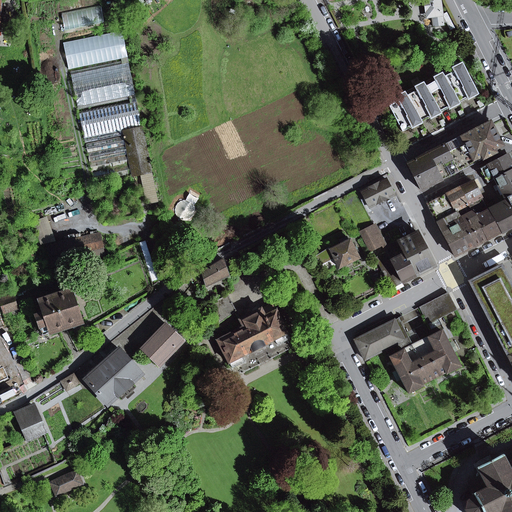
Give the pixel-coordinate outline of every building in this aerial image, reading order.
[(423,0),(426,18),(431,17),(428,0),(423,0)] [(444,25),(443,23),(442,15),(439,0),(428,0),(431,17),(433,27),(444,25)] [(442,15),(443,23),(446,23),(450,30),(455,28),(447,12),(442,15)] [(7,16),(5,15),(0,14),(0,27),(6,27),(8,24),(9,20),(7,16)] [(76,21),(34,21),(35,39),(76,38),(76,21)] [(78,113),(85,144),(124,136),(130,165),(149,161),(123,31),(64,43),(69,69),(121,59),(122,63),(70,74),(77,108),(129,98),(130,103),(78,113)] [(442,72),(441,72),(442,74),(452,91),(459,104),(459,103),(467,99),(467,100),(478,94),(474,87),(468,74),(462,62),(442,73),(442,72)] [(423,82),(422,82),(423,84),(434,101),(440,114),(441,113),(440,112),(448,108),(449,109),(459,104),(452,91),(442,74),(441,72),(423,83),(423,82)] [(470,72),(468,74),(474,87),(477,85),(470,72)] [(404,91),(403,92),(404,93),(415,111),(421,123),(422,123),(421,122),(429,118),(430,119),(440,114),(434,101),(423,84),(422,82),(405,92),(404,91)] [(403,92),(386,102),(402,132),(411,127),(411,128),(421,123),(415,111),(404,93),(403,92)] [(474,163),(473,160),(481,156),(482,159),(495,152),(494,150),(502,145),(490,121),(460,136),(444,145),(447,150),(447,151),(451,159),(458,172),(474,163)] [(132,175),(130,165),(124,136),(85,144),(93,182),(132,175)] [(407,163),(421,191),(458,172),(451,159),(447,151),(447,150),(444,145),(407,163)] [(480,168),(487,183),(494,179),(511,169),(511,165),(507,155),(480,168)] [(147,202),(157,200),(149,161),(130,165),(132,175),(132,176),(141,174),(147,202)] [(494,179),(495,179),(504,197),(511,192),(511,169),(494,179)] [(361,192),(369,207),(394,195),(386,179),(361,192)] [(472,181),(428,204),(439,225),(449,220),(448,217),(457,212),(459,216),(460,218),(472,212),(472,211),(475,216),(488,210),(485,204),(472,181)] [(488,210),(499,233),(511,226),(511,211),(506,200),(495,206),(492,201),(485,204),(488,210)] [(474,217),(486,239),(499,233),(488,210),(475,216),(474,217)] [(460,218),(474,246),(486,239),(474,217),(475,216),(472,211),(472,212),(460,218)] [(448,244),(454,256),(465,250),(474,246),(460,218),(459,216),(457,212),(448,217),(449,220),(439,225),(448,244)] [(371,251),(383,245),(384,248),(386,247),(374,225),(361,232),(371,251)] [(415,276),(434,266),(417,231),(398,241),(415,276)] [(53,267),(79,261),(79,260),(78,254),(103,249),(100,233),(47,244),(53,267)] [(334,259),(339,268),(359,258),(349,239),(348,240),(346,237),(339,241),(341,244),(330,250),(329,247),(314,257),(319,267),(334,259)] [(152,282),(158,279),(145,241),(139,243),(152,282)] [(386,252),(402,283),(415,276),(398,241),(386,247),(384,248),(386,252)] [(78,254),(79,260),(104,254),(103,249),(78,254)] [(376,258),(392,288),(402,283),(386,252),(376,258)] [(202,273),(206,286),(229,275),(223,260),(202,273)] [(511,365),(511,289),(500,266),(469,282),(511,365)] [(32,304),(43,335),(83,322),(72,291),(32,304)] [(421,311),(428,325),(457,310),(448,292),(433,300),(435,304),(421,311)] [(0,299),(0,300),(4,313),(17,309),(13,295),(0,299)] [(206,306),(216,326),(237,312),(228,295),(206,306)] [(419,307),(421,311),(435,304),(433,300),(419,307)] [(290,338),(288,333),(272,303),(239,320),(243,327),(217,340),(229,363),(233,368),(244,362),(245,361),(242,356),(274,340),(278,345),(290,339),(290,338)] [(443,319),(446,326),(451,323),(448,317),(443,319)] [(390,357),(408,347),(406,344),(404,340),(408,338),(398,318),(394,321),(394,320),(354,340),(365,360),(386,349),(390,357)] [(166,325),(143,349),(159,366),(183,341),(166,325)] [(408,347),(390,357),(389,357),(399,375),(408,393),(422,386),(421,385),(445,372),(446,374),(460,367),(450,349),(441,330),(412,345),(408,347)] [(408,347),(412,345),(408,338),(404,340),(406,344),(408,347)] [(95,371),(85,380),(108,405),(142,375),(119,349),(111,356),(95,371)] [(0,360),(0,381),(8,378),(0,360)] [(79,384),(74,375),(61,382),(67,391),(79,384)] [(16,413),(27,440),(44,432),(33,406),(16,413)] [(511,511),(511,459),(505,463),(501,455),(475,468),(478,473),(476,475),(477,477),(467,482),(472,494),(472,496),(465,502),(464,510),(465,511),(511,511)] [(51,483),(56,496),(83,484),(77,471),(51,483)]
